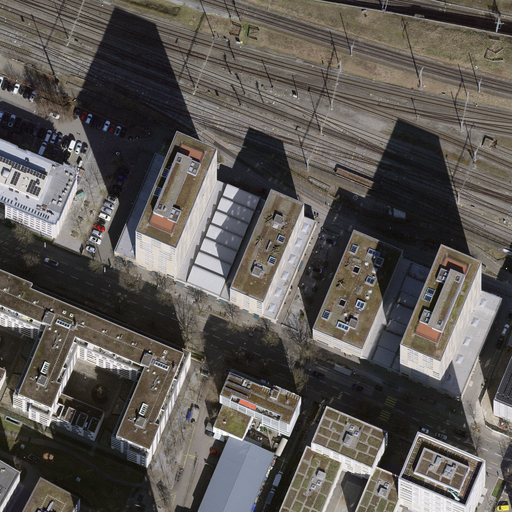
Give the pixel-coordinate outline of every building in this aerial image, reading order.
[(0,153),(0,215),(1,215),(6,218),(5,219),(53,239),(54,238),(56,239),(58,234),(59,235),(77,193),(75,192),(77,188),(75,187),(76,186),(27,165),(27,167),(21,164),(17,163),(18,161),(0,153)] [(156,158),(137,202),(178,219),(175,228),(195,236),(217,184),(156,158)] [(195,236),(176,282),(230,305),(250,256),(271,207),(217,184),(195,236)] [(114,256),(176,282),(195,236),(175,228),(178,219),(137,202),(114,256)] [(250,256),(296,275),(317,226),(271,207),(250,256)] [(354,241),(333,290),(383,311),(403,262),(354,241)] [(250,256),(230,305),(276,324),(296,275),(250,256)] [(383,311),(362,360),(400,376),(422,324),(441,278),(403,262),(383,311)] [(422,324),(483,350),(502,304),(441,278),(422,324)] [(191,366),(0,286),(0,391),(6,377),(0,373),(0,326),(40,344),(13,407),(31,415),(29,420),(49,429),(51,423),(95,441),(105,418),(61,400),(78,360),(138,385),(111,448),(130,456),(127,461),(147,470),(191,366)] [(383,311),(333,290),(313,339),(362,360),(383,311)] [(461,402),(483,350),(422,324),(400,376),(461,402)] [(511,371),(494,415),(511,422),(511,371)] [(264,395),(265,392),(260,390),(241,382),(240,382),(236,380),(235,383),(231,381),(220,409),(223,410),(214,433),(226,438),(242,445),(243,444),(252,423),(264,395)] [(262,427),(290,438),(301,410),(274,399),(269,397),(264,395),(252,423),(257,425),(262,427)] [(373,483),(376,474),(388,447),(383,445),(327,421),(312,456),(311,458),(343,471),(367,481),(371,483),(373,483)] [(226,438),(216,434),(214,438),(224,443),(226,438)] [(250,447),(243,444),(242,445),(226,438),(225,441),(229,442),(199,511),(251,511),(274,457),(250,447)] [(326,510),(343,471),(311,458),(312,456),(307,453),(289,495),(326,510)] [(413,511),(475,511),(485,488),(418,459),(406,487),(398,506),(400,506),(413,511)] [(398,506),(406,487),(376,474),(373,483),(371,483),(358,511),(397,511),(400,506),(398,506)] [(0,511),(5,511),(20,487),(0,475),(0,511)] [(28,511),(78,511),(80,509),(41,488),(28,511)] [(325,511),(326,510),(289,495),(282,511),(325,511)]
